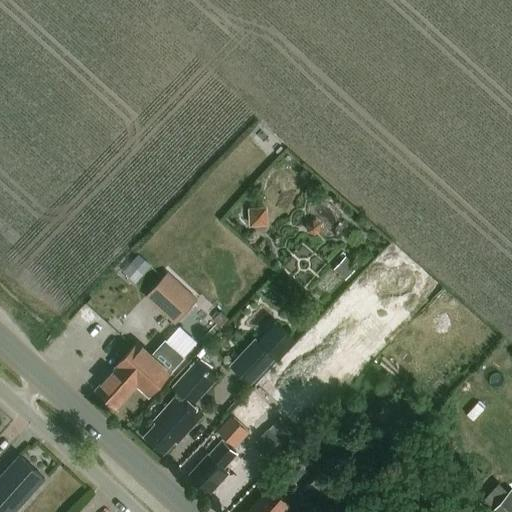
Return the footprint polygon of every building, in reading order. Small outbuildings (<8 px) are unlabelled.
[(248,205),(250,224),(269,223),(268,203),(248,205)] [(345,279),(357,267),(346,257),(334,269),(345,279)] [(175,324),(197,300),(168,273),(145,297),(175,324)] [(252,385),(278,357),(257,339),(232,366),(252,385)] [(113,369),(93,391),(113,410),(133,387),(146,398),(168,374),(134,344),(112,368),(113,369)] [(155,424),(142,438),(160,455),(174,441),(177,443),(202,415),(192,406),(216,379),(197,361),(172,387),(178,393),(152,421),(155,424)] [(241,405),(216,432),(237,451),(261,424),(258,421),(263,415),(248,402),(243,407),(241,405)] [(275,422),(268,430),(268,429),(253,445),(273,464),(288,448),(295,441),(275,422)] [(222,471),(236,455),(221,441),(187,478),(208,497),(227,475),(222,471)] [(0,511),(14,511),(50,474),(25,451),(0,478),(0,511)] [(284,511),(292,503),(287,498),(294,491),(289,487),(305,470),(293,459),(277,476),(280,479),(249,511),(284,511)] [(305,488),(322,505),(335,491),(318,474),(305,488)] [(511,511),(511,492),(509,489),(488,511),(511,511)]
